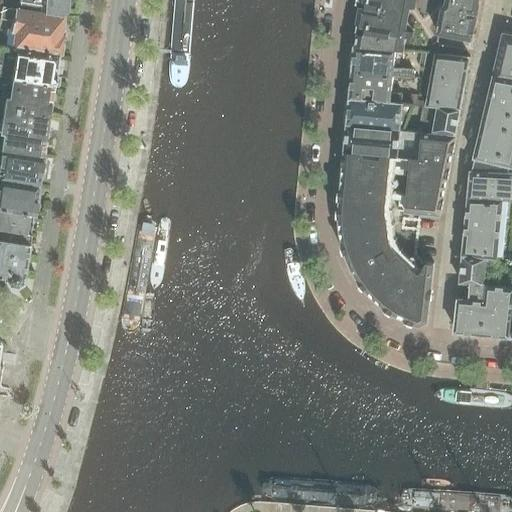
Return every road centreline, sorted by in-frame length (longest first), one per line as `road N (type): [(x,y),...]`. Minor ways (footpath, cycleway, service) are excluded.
road 1 (unclassified): [(438,346),(376,322),(345,291),(327,251),(320,202),(341,0)]
road 2 (residential): [(438,346),(455,193),(493,0)]
road 3 (secondary): [(69,340),(124,0)]
road 4 (secondary): [(26,485),(69,340)]
